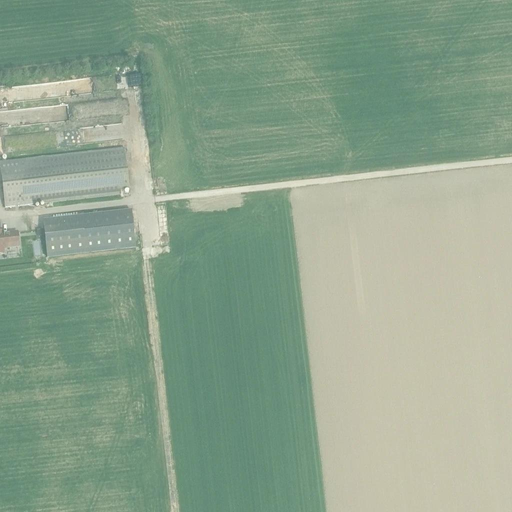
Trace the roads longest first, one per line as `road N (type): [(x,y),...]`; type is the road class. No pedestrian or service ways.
road 1 (track): [(511,159),(153,199)]
road 2 (track): [(173,511),(138,200)]
